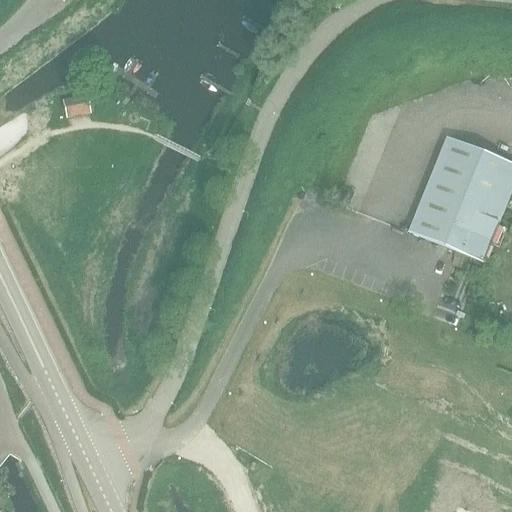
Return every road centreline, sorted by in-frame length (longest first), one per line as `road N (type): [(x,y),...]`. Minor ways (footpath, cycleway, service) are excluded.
road 1 (unclassified): [(88,465),(140,438),(161,405),(258,139),(291,73),(334,23),(373,0)]
road 2 (secondary): [(0,278),(55,394)]
